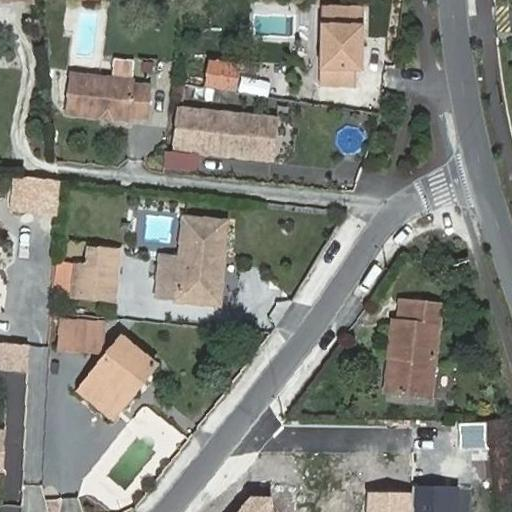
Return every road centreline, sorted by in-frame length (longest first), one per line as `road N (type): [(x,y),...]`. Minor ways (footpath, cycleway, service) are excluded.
road 1 (residential): [(178,511),(387,221),(439,185),(481,174)]
road 2 (tertiary): [(481,174),(453,0)]
